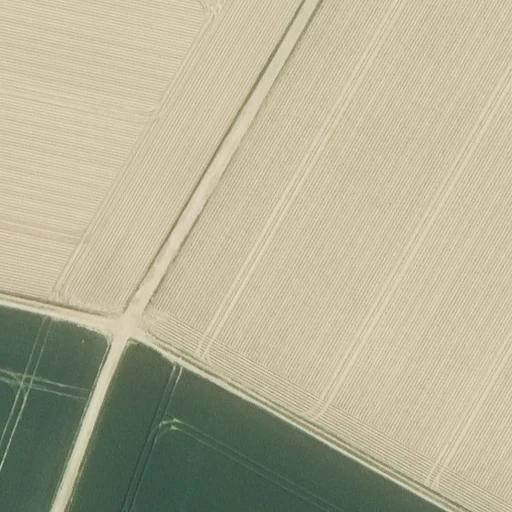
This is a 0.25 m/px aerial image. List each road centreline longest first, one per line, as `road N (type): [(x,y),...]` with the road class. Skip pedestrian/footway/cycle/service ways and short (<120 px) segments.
road 1 (track): [(123,329),(311,0)]
road 2 (track): [(123,329),(449,511)]
road 3 (track): [(58,511),(123,329)]
road 4 (track): [(123,329),(0,302)]
